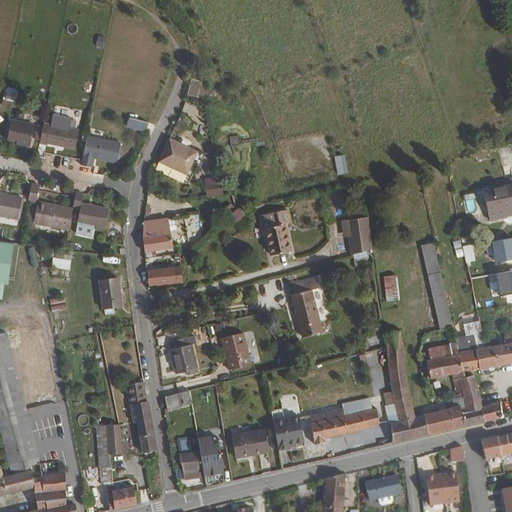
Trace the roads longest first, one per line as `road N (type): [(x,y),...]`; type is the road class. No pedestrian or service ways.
road 1 (tertiary): [(408,449),(177,503)]
road 2 (residential): [(140,188),(136,257),(160,392)]
road 3 (residential): [(0,162),(140,188)]
